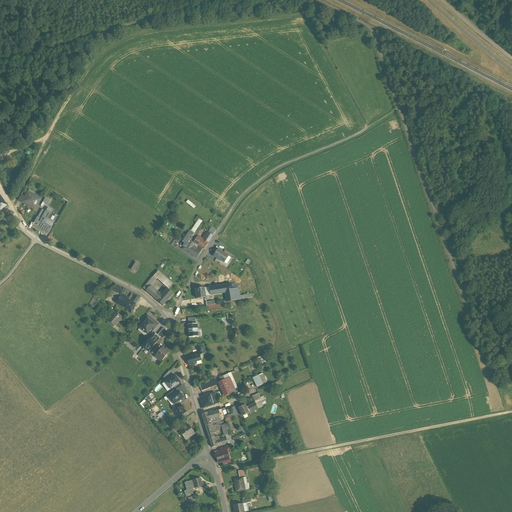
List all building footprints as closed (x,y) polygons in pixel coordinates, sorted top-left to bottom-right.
[(40,200),(28,193),(25,198),(22,203),(34,210),(40,200)] [(50,214),(42,209),(33,225),(40,229),(41,228),(44,230),(47,226),(44,224),(50,214)] [(198,215),(194,221),(197,223),(192,232),(195,234),(194,234),(195,234),(203,221),(204,219),(198,215)] [(190,231),(183,242),(186,244),(187,244),(189,240),(190,241),(194,234),(195,234),(192,232),(190,231)] [(208,233),(203,240),(208,244),(213,236),(208,233)] [(194,234),(190,241),(194,243),(198,237),(195,234),(194,234)] [(201,239),(197,245),(204,250),(208,244),(203,240),(201,239)] [(190,241),(189,240),(187,244),(194,248),(191,253),(198,258),(203,249),(194,243),(190,241)] [(194,248),(187,244),(186,244),(184,249),(191,253),(194,248)] [(214,256),(225,263),(228,257),(224,254),(218,250),(214,256)] [(160,276),(171,286),(173,284),(159,271),(157,274),(160,276)] [(171,286),(160,276),(157,278),(169,288),(171,286)] [(153,278),(148,284),(150,287),(156,280),(153,278)] [(125,290),(115,285),(112,291),(122,296),(125,290)] [(225,285),(215,287),(216,293),(226,292),(225,285)] [(158,293),(150,287),(146,291),(154,298),(158,293)] [(205,288),(196,289),(197,299),(206,298),(205,288)] [(238,288),(232,289),(233,291),(226,292),(227,298),(228,302),(240,300),(240,296),(238,288)] [(167,290),(162,296),(168,301),(173,295),(167,290)] [(128,300),(122,296),(112,291),(110,296),(118,300),(117,303),(124,307),(128,300)] [(162,296),(158,293),(154,298),(164,306),(168,301),(162,296)] [(135,295),(131,300),(136,303),(140,298),(135,295)] [(131,301),(128,300),(124,307),(131,312),(132,311),(133,311),(133,310),(134,310),(134,309),(134,308),(136,303),(131,300),(131,301)] [(115,311),(111,316),(112,317),(110,321),(115,325),(119,320),(120,321),(121,321),(122,320),(122,319),(121,318),(122,317),(115,311)] [(150,317),(148,319),(144,323),(140,328),(147,334),(151,329),(155,325),(154,324),(156,323),(150,317)] [(189,325),(188,325),(188,330),(189,330),(189,332),(188,332),(189,338),(198,337),(198,332),(197,332),(197,329),(198,329),(197,324),(196,324),(189,325)] [(144,348),(149,352),(160,337),(158,335),(156,337),(154,335),(144,348)] [(203,345),(196,345),(199,354),(200,355),(206,353),(203,345)] [(164,350),(162,348),(155,357),(162,362),(169,352),(165,349),(164,350)] [(199,354),(187,358),(189,365),(193,364),(194,365),(195,365),(196,364),(196,363),(196,362),(201,361),(200,355),(199,354)] [(164,378),(167,381),(174,376),(170,371),(164,378)] [(263,374),(253,378),(257,387),(267,382),(263,374)] [(167,381),(165,382),(171,389),(180,382),(174,375),(174,376),(167,381)] [(219,377),(211,381),(213,386),(219,383),(221,382),(219,378),(219,377)] [(221,382),(219,383),(225,396),(231,393),(230,391),(235,389),(230,378),(221,382)] [(211,381),(199,386),(202,391),(213,387),(213,386),(211,381)] [(174,391),(166,396),(168,399),(169,398),(175,393),(174,391)] [(175,393),(169,398),(174,404),(183,397),(178,391),(175,393)] [(252,396),(255,402),(259,400),(260,402),(264,400),(263,396),(260,397),(258,393),(252,396)] [(212,394),(202,397),(204,403),(202,404),(203,408),(218,404),(215,395),(212,396),(212,394)] [(255,403),(246,408),(249,414),(258,409),(255,403)] [(245,405),(239,408),(243,416),(249,414),(246,408),(245,405)] [(178,408),(174,411),(176,415),(178,418),(186,412),(181,406),(178,408)] [(225,417),(228,424),(233,422),(232,418),(239,415),(235,407),(232,409),(234,414),(225,417)] [(219,411),(203,416),(206,426),(212,425),(211,421),(221,417),(219,411)] [(157,414),(161,420),(166,418),(162,412),(157,414)] [(228,424),(222,425),(223,429),(225,436),(226,436),(229,435),(231,434),(228,424)] [(188,425),(180,431),(186,440),(195,434),(188,425)] [(212,425),(206,426),(209,438),(214,437),(216,437),(214,429),(212,425)] [(224,440),(225,444),(229,443),(230,448),(236,446),(234,440),(232,441),(231,439),(227,440),(224,440)] [(226,451),(221,452),(217,453),(217,454),(218,458),(219,458),(220,462),(227,460),(228,458),(226,451)] [(243,478),(234,480),(237,492),(245,490),(243,478)] [(201,479),(193,481),(195,489),(204,486),(202,482),(201,479)] [(193,481),(185,483),(187,491),(193,489),(195,489),(193,481)]
